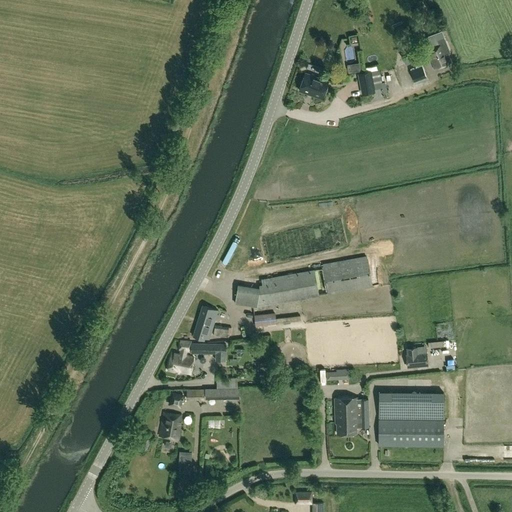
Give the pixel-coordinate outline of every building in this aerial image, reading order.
[(354,32),(346,33),(347,42),(355,41),(354,32)] [(427,51),(434,69),(450,63),(447,55),(448,54),(450,53),(443,37),(437,40),(437,39),(427,43),(429,50),(427,51)] [(410,64),(420,61),(416,50),(406,53),(410,64)] [(414,82),(426,77),(421,66),(410,70),(414,82)] [(359,75),(362,94),(374,92),(370,72),(359,75)] [(299,91),(322,99),(328,82),(305,74),(299,91)] [(356,86),(343,91),(345,97),(358,91),(356,86)] [(246,306),(370,285),(365,257),(269,274),(270,281),(242,286),(246,306)] [(204,338),(209,339),(218,311),(202,307),(193,337),(204,340),(204,338)] [(274,313),(254,315),(255,326),(271,324),(270,320),(275,320),(274,313)] [(218,356),(230,355),(228,341),(216,342),(218,356)] [(179,351),(190,352),(190,351),(203,351),(203,343),(190,343),(190,342),(180,342),(179,351)] [(428,365),(427,351),(406,353),(408,367),(428,365)] [(193,358),(171,354),(168,371),(178,373),(179,372),(189,374),(193,358)] [(327,380),(343,379),(342,369),(336,369),(336,371),(326,371),(327,380)] [(239,388),(225,388),(221,388),(204,388),(205,399),(226,399),(239,399),(239,388)] [(187,400),(203,400),(203,390),(187,390),(187,400)] [(443,447),(444,393),(379,392),(378,446),(443,447)] [(172,393),(168,405),(181,408),(184,396),(172,393)] [(356,434),(356,429),(369,428),(369,411),(357,411),(356,398),(335,399),(336,423),(337,423),(337,434),(356,434)] [(181,416),(163,413),(160,436),(178,439),(181,416)] [(217,413),(216,426),(228,426),(229,413),(217,413)] [(137,437),(135,447),(148,450),(150,439),(137,437)] [(511,442),(501,442),(500,455),(511,455),(511,442)]
